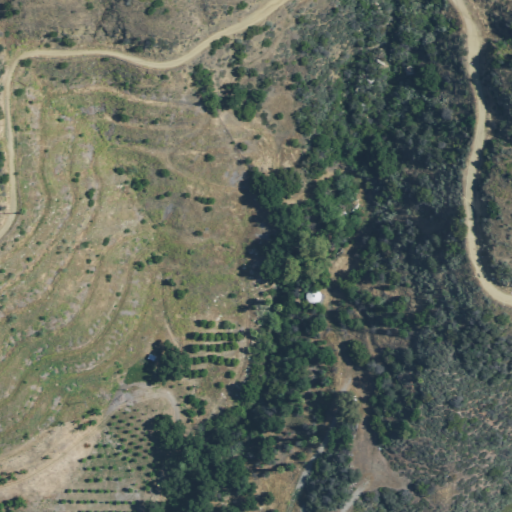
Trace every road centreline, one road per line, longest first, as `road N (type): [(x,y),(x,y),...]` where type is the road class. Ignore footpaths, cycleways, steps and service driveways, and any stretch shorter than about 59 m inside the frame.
road 1 (track): [(0,236),(13,203),(9,80),(26,54),(101,50),(170,66),(280,0),(463,13),(480,116),(469,235),(480,278),(511,301)]
road 2 (track): [(301,0),(258,54),(230,67),(220,101),(233,122),(272,148),(272,194),(286,201),(335,166),(350,170),(359,193),(357,236),(323,299),(342,379)]
